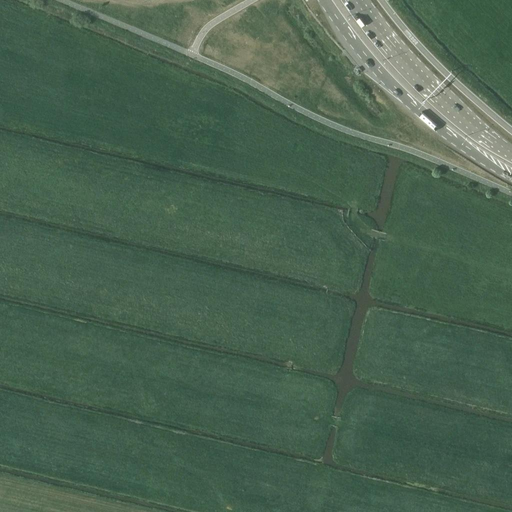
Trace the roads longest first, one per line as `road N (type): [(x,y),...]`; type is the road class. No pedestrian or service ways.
road 1 (track): [(511,467),(0,337)]
road 2 (track): [(371,511),(0,427)]
road 3 (primary): [(326,0),(396,87),(511,177)]
road 4 (primary): [(511,153),(440,97),(354,0)]
